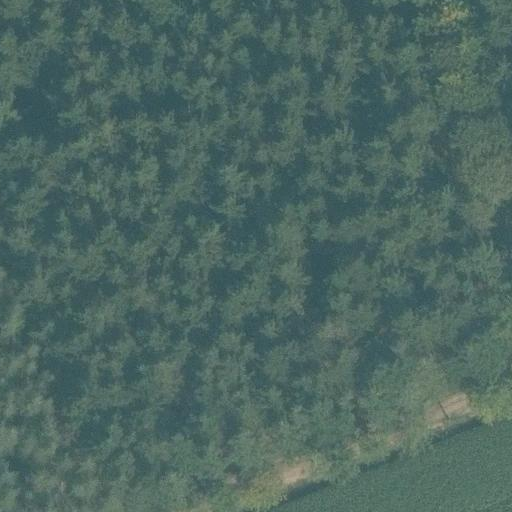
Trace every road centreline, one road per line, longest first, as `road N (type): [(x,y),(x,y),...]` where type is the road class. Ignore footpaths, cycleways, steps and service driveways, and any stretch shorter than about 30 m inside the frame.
road 1 (track): [(203,511),(511,388)]
road 2 (track): [(432,0),(511,213)]
